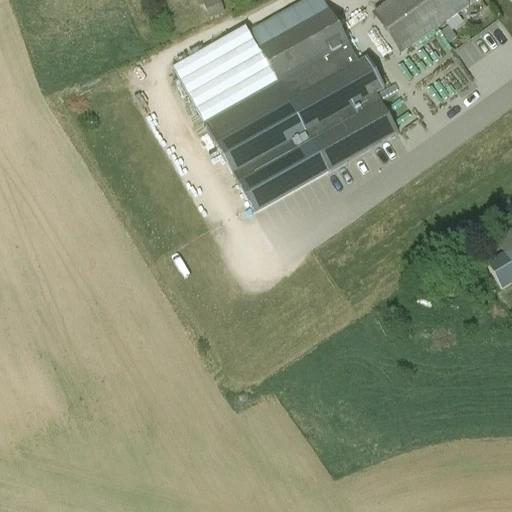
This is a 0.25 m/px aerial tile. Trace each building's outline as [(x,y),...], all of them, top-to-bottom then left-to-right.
[(209,22),(225,16),(218,0),(215,0),(202,5),(209,22)] [(310,0),(251,33),(280,84),(207,125),(256,213),(390,138),(374,109),(382,104),(376,93),(384,89),(368,61),(361,65),(324,0),(310,0)] [(396,0),(370,18),(397,59),(468,10),(467,8),(479,0),(479,1),(481,0),(396,0)] [(454,52),(465,69),(511,39),(500,23),(454,52)] [(511,251),(503,257),(503,258),(491,266),(504,289),(511,284),(511,251)]
